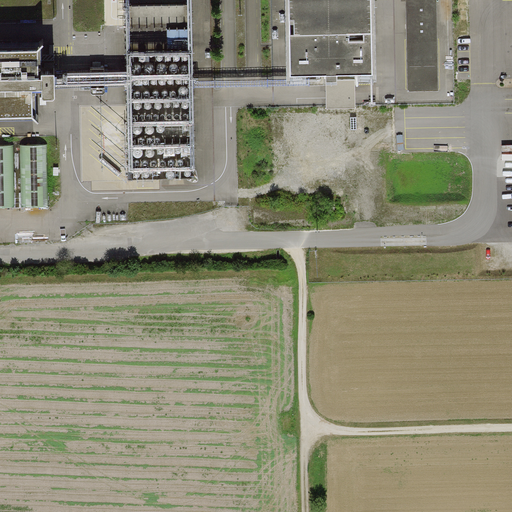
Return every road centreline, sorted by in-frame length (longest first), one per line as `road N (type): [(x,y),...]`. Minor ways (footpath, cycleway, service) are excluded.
road 1 (track): [(511,431),(331,433),(303,415)]
road 2 (track): [(303,415),(301,238)]
